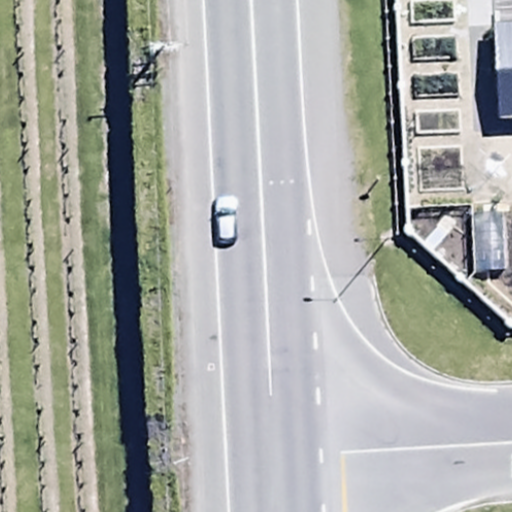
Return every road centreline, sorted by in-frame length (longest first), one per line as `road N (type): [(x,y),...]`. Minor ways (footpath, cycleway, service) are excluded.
road 1 (secondary): [(222,0),(243,461)]
road 2 (residential): [(511,447),(243,461)]
